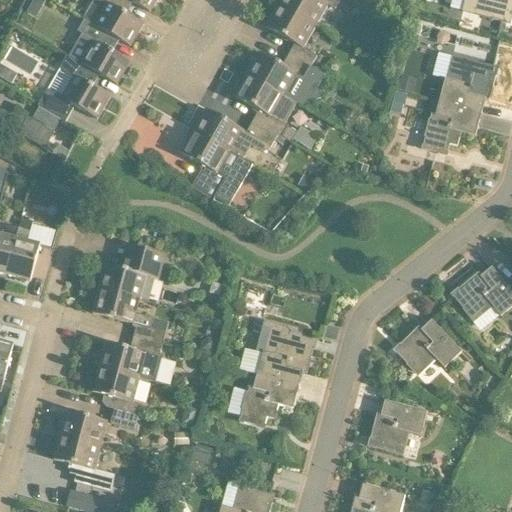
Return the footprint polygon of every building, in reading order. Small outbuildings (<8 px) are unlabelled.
[(37,18),(45,3),(39,0),(34,0),(28,13),(37,18)] [(93,0),(82,20),(84,22),(114,39),(129,48),(142,25),(120,13),(127,1),(125,0),(93,0)] [(125,0),(127,1),(149,13),(157,0),(125,0)] [(281,0),(278,8),(314,28),(326,7),(334,11),(340,0),(281,0)] [(511,0),(466,0),(464,8),(477,11),(476,16),(506,24),(508,16),(511,17),(511,15),(511,0)] [(301,50),(314,28),(278,8),(266,29),(294,46),(288,56),(310,68),(316,58),(301,50)] [(107,51),(114,39),(84,22),(77,33),(82,36),(76,45),(88,52),(80,65),(80,66),(94,74),(116,87),(129,64),(107,51)] [(260,54),(247,77),(258,83),(302,109),(306,103),(305,98),(310,90),(314,88),(319,80),(307,73),(310,68),(288,56),(282,67),(260,54)] [(87,86),(94,74),(80,66),(80,65),(67,57),(59,70),(73,78),(61,99),(47,91),(37,108),(65,124),(74,108),(96,121),(109,98),(87,86)] [(467,71),(461,69),(457,84),(445,80),(439,103),(481,114),(484,101),(488,102),(495,77),(491,76),(494,68),(469,62),(467,71)] [(302,109),(258,83),(247,77),(234,98),(253,109),(252,112),(256,116),(252,123),(277,138),(278,137),(291,145),(297,135),(283,127),(295,106),(302,109)] [(481,114),(439,103),(435,117),(431,116),(422,151),(438,155),(439,152),(447,154),(449,146),(457,148),(460,134),(475,138),(481,114)] [(243,161),(255,140),(271,149),(277,138),(252,123),(246,134),(206,111),(193,133),(243,161)] [(252,167),(243,161),(193,133),(181,155),(203,168),(190,189),(212,202),(214,200),(228,208),(252,167)] [(0,236),(0,274),(5,276),(17,230),(7,227),(4,237),(0,236)] [(5,276),(30,283),(39,247),(26,243),(29,233),(17,230),(5,276)] [(158,282),(164,258),(127,247),(121,270),(106,266),(99,292),(140,302),(147,279),(158,282)] [(478,275),(458,291),(460,294),(453,299),(469,319),(476,313),(480,318),(492,309),(500,319),(511,309),(511,295),(491,270),(481,279),(478,275)] [(133,339),(163,347),(167,333),(151,329),(154,320),(136,315),(140,302),(99,292),(92,315),(136,327),(133,339)] [(444,370),(462,354),(431,322),(421,332),(418,329),(400,347),(402,349),(396,355),(413,373),(420,367),(424,371),(435,361),(444,370)] [(256,377),(298,388),(302,374),(306,375),(313,350),(309,349),(311,341),(289,335),(286,330),(272,326),(268,329),(266,339),(262,341),(259,349),(262,353),(256,377)] [(98,371),(139,381),(139,379),(154,383),(161,359),(160,358),(163,347),(133,339),(130,351),(105,344),(98,371)] [(0,344),(0,392),(1,393),(13,348),(0,344)] [(92,393),(105,397),(103,403),(115,406),(113,412),(138,418),(141,405),(133,403),(139,381),(98,371),(92,393)] [(266,418),(274,420),(279,407),(292,410),(298,388),(256,377),(253,389),(248,388),(239,423),(255,427),(256,424),(264,426),(266,418)] [(381,416),(377,415),(370,440),(374,441),(372,449),(396,456),(398,447),(404,449),(408,434),(421,438),(427,415),(384,403),(381,416)] [(100,448),(107,423),(67,412),(60,437),(100,448)] [(138,418),(113,412),(110,423),(134,430),(138,418)] [(60,437),(53,461),(72,466),(69,475),(76,477),(74,484),(111,494),(115,477),(94,471),(100,448),(60,437)] [(410,440),(408,457),(417,458),(420,441),(410,440)] [(255,467),(254,484),(272,484),(272,468),(255,467)] [(359,500),(354,499),(350,511),(400,511),(404,497),(362,486),(359,500)] [(270,511),(272,505),(269,504),(271,496),(247,489),(244,498),(238,497),(235,511),(222,507),(220,511),(270,511)] [(79,511),(107,511),(110,504),(70,493),(66,508),(79,511)]
